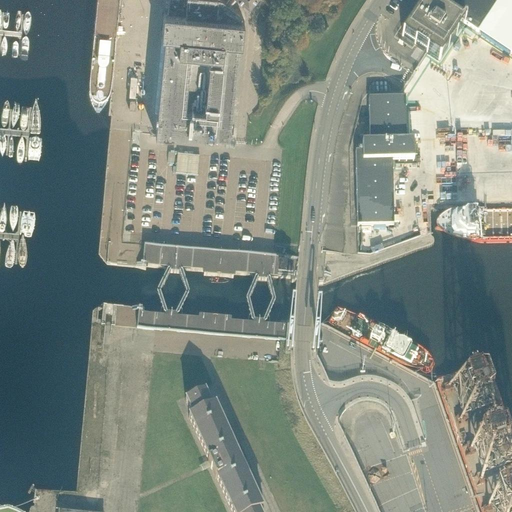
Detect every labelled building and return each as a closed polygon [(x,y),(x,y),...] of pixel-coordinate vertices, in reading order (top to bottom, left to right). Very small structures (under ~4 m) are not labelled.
[(156,135),(182,137),(229,142),(229,141),(239,41),(242,41),(242,38),(243,38),(244,26),(241,22),(241,11),(230,2),(227,0),(168,0),(168,11),(166,25),(163,25),(155,111),(158,112),(156,135)] [(440,61),(441,59),(449,48),(449,47),(457,35),(458,34),(464,26),(464,24),(465,24),(478,33),(499,0),(426,0),(426,1),(419,12),(418,13),(411,24),(410,26),(404,35),(403,36),(403,37),(404,38),(416,45),(417,46),(418,46),(416,49),(420,51),(423,54),(425,51),(426,52),(427,52),(427,53),(438,60),(440,61)] [(511,0),(499,0),(478,33),(511,55),(511,53),(511,0)] [(370,87),(370,93),(390,93),(390,87),(386,83),(374,83),(370,87)] [(405,99),(405,97),(403,98),(403,99),(369,100),(370,143),(363,143),(363,152),(356,153),(357,228),(358,228),(394,227),(393,162),(414,161),(413,142),(406,142),(406,110),(405,99)] [(176,175),(198,177),(200,158),(178,155),(176,175)] [(288,266),(289,262),(284,262),(284,266),(281,266),(280,270),(291,271),(291,266),(288,266)] [(204,393),(203,394),(187,402),(187,401),(186,402),(193,417),(189,419),(209,463),(208,463),(210,466),(216,480),(217,479),(231,511),(261,511),(263,511),(243,468),(248,465),(240,448),(235,451),(215,407),(211,409),(204,393)]
